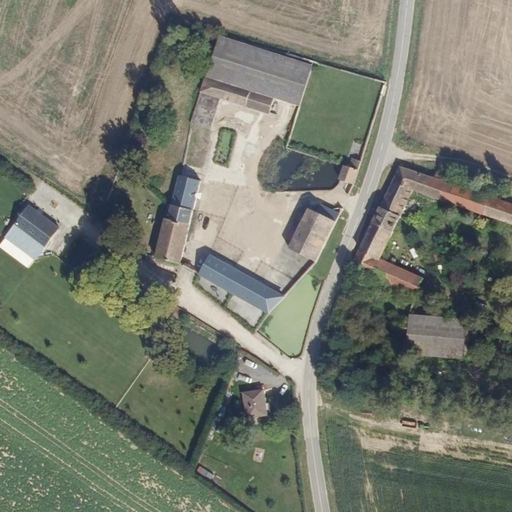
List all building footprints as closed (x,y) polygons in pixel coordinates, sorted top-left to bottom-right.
[(202,83),(268,102),(278,62),(213,44),(202,83)] [(268,102),(294,110),(305,70),(278,62),(268,102)] [(217,111),(260,124),(267,104),(201,85),(184,138),(206,145),(217,111)] [(322,188),(347,197),(360,160),(347,155),(342,166),(330,164),(322,188)] [(410,201),(511,236),(511,217),(441,194),(443,186),(431,182),(428,190),(399,179),(380,221),(398,230),(410,201)] [(151,270),(174,275),(194,193),(171,187),(151,270)] [(14,228),(28,211),(28,210),(3,242),(33,264),(43,250),(14,228)] [(57,233),(28,211),(14,228),(43,250),(57,233)] [(278,254),(310,270),(331,230),(302,214),(300,217),(292,214),(285,227),(291,231),(278,254)] [(371,290),(379,272),(398,230),(380,221),(352,282),(371,290)] [(268,317),(223,293),(231,278),(206,265),(203,270),(198,267),(188,287),(262,326),(268,317)] [(412,310),(422,291),(379,272),(371,290),(412,310)] [(268,317),(277,302),(231,278),(223,293),(268,317)] [(467,364),(511,378),(511,354),(469,342),(469,337),(429,331),(431,316),(411,314),(407,369),(465,376),(467,364)] [(242,429),(263,423),(256,397),(236,402),(242,429)]
